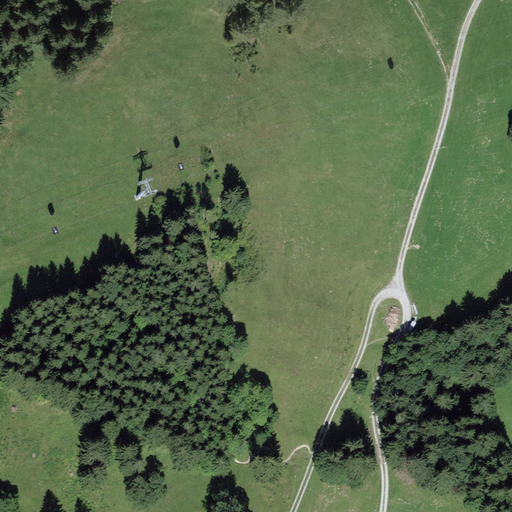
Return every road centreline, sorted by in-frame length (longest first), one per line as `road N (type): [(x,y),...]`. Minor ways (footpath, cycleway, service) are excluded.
road 1 (track): [(478,0),(458,46),(392,293)]
road 2 (track): [(392,293),(375,301),(315,453)]
road 3 (track): [(382,511),(375,401),(398,341)]
